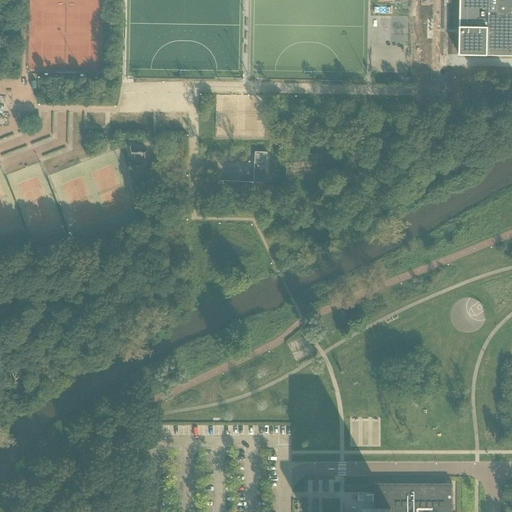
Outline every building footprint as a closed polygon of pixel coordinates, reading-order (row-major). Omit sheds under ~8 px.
[(459,33),(459,55),(511,55),(511,0),(459,0),(459,30),(459,33)] [(135,142),(135,152),(153,153),(154,143),(135,142)] [(253,182),(265,183),(267,152),(255,152),(254,163),(253,182)] [(223,181),(222,193),(238,194),(253,194),(253,182),(223,181)] [(452,511),(452,502),(452,484),(449,484),(443,484),(439,484),(378,484),(375,484),(375,492),(375,507),(375,509),(362,509),(362,511),(452,511)]
